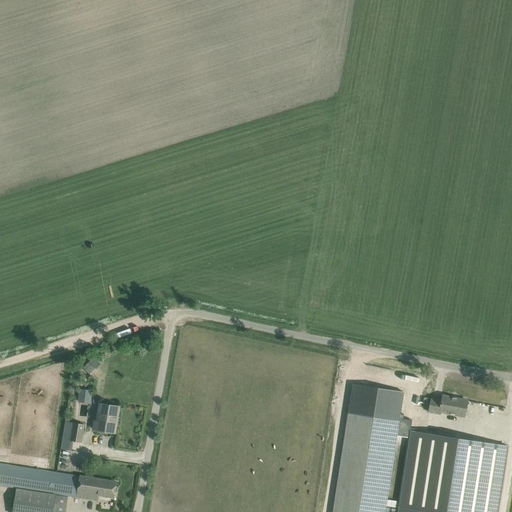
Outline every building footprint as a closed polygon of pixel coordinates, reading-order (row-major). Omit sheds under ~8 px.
[(91,357),(83,369),(91,374),(98,362),(91,357)] [(380,400),(419,409),(426,379),(386,370),(380,400)] [(76,402),(89,404),(91,390),(78,388),(76,402)] [(443,396),(442,401),(432,399),(429,413),(441,415),(442,413),(464,418),(468,401),(443,396)] [(119,407),(100,404),(98,420),(96,419),(94,430),(115,433),(119,407)] [(349,414),(333,511),(384,511),(396,435),(409,437),(410,431),(412,421),(403,420),(349,414)] [(73,441),(82,442),(85,425),(65,422),(61,449),(72,451),(73,441)] [(497,511),(507,446),(410,431),(409,437),(397,511),(497,511)] [(0,463),(0,486),(17,489),(13,511),(53,511),(56,495),(68,497),(88,498),(98,500),(99,495),(114,497),(116,482),(107,480),(0,463)]
